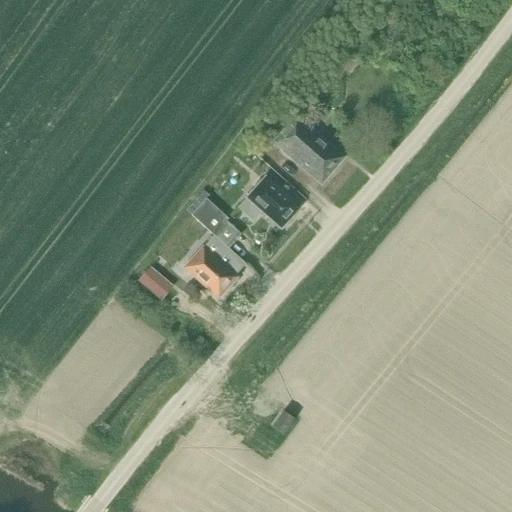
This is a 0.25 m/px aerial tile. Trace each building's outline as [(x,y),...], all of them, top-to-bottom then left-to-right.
[(356,37),(366,25),(359,19),(349,31),(356,37)] [(321,185),(343,159),(296,119),(274,144),(321,185)] [(231,175),(238,181),(244,174),(237,167),(231,175)] [(265,179),(247,199),(238,210),(253,223),(262,213),(281,229),(299,209),(265,179)] [(191,217),(208,232),(214,237),(227,223),(229,220),(206,201),(209,197),(204,192),(201,196),(201,195),(186,211),(192,216),(191,217)] [(219,263),(230,251),(214,237),(185,269),(218,299),(221,296),(224,295),(227,291),(228,288),(237,279),(219,263)] [(138,283),(151,293),(162,278),(150,268),(138,283)] [(172,284),(158,301),(174,310),(186,295),(172,284)] [(189,284),(182,292),(190,299),(197,290),(189,284)] [(294,421),(283,414),(273,429),(283,436),(294,421)]
